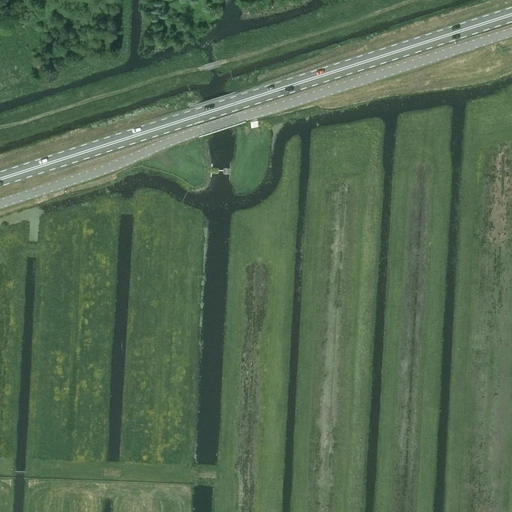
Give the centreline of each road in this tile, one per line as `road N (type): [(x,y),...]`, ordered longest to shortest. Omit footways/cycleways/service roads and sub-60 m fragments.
road 1 (unclassified): [(511,31),(0,203)]
road 2 (primary): [(0,179),(511,14)]
